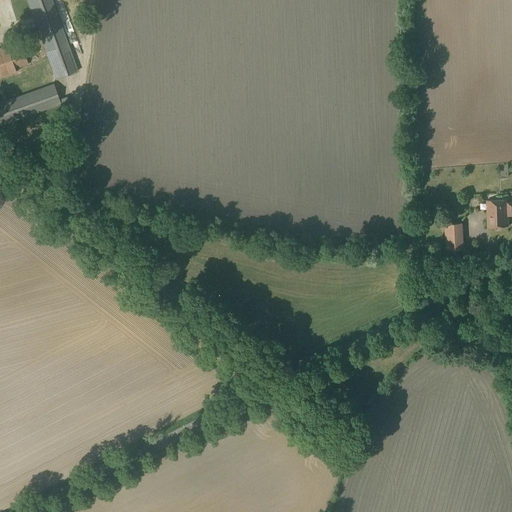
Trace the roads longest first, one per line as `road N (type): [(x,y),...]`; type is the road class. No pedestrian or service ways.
road 1 (unclassified): [(274,389),(0,154)]
road 2 (tertiary): [(30,511),(274,389)]
road 3 (tertiary): [(274,389),(511,270)]
